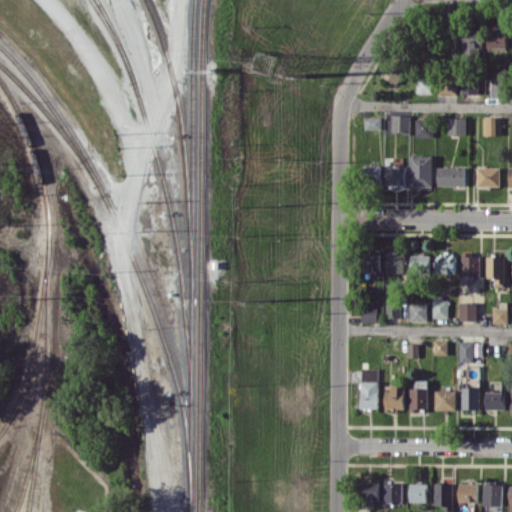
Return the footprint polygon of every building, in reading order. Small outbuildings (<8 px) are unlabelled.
[(463,30),(462,53),(482,54),(482,31),(463,30)] [(508,46),(508,30),(488,30),(488,47),(508,46)] [(394,55),(381,74),(395,84),(409,66),(394,55)] [(416,93),(432,92),(432,73),(416,73),(416,93)] [(460,93),(479,93),(479,76),(461,75),(460,93)] [(502,95),(502,79),(491,78),(491,95),(502,95)] [(410,115),(392,114),(392,132),(410,132),(410,115)] [(381,116),(364,117),(364,129),(381,129),(381,116)] [(501,116),(483,116),(483,134),(501,134),(501,116)] [(466,117),(448,117),(448,134),(466,134),(466,117)] [(416,137),(433,136),(433,118),(415,119),(416,137)] [(433,186),(432,154),(410,155),(410,186),(433,186)] [(380,165),(363,164),(362,181),(379,181),(380,165)] [(406,184),(405,166),(386,167),(386,184),(406,184)] [(436,185),(464,185),(464,166),(436,167),(436,185)] [(500,167),(477,167),(477,185),(499,185),(500,167)] [(462,275),(478,275),(479,252),(462,252),(462,275)] [(380,253),(366,253),(367,270),(381,269),(380,253)] [(403,253),(387,253),(387,272),(404,271),(403,253)] [(435,271),(455,272),(456,253),(435,253),(435,271)] [(430,254),(411,255),(411,271),(430,271),(430,254)] [(487,277),(496,277),(496,284),(504,284),(504,255),(486,256),(487,277)] [(449,296),(433,296),(433,317),(448,317),(449,296)] [(477,302),(459,301),(459,320),(476,320),(477,302)] [(386,317),(400,317),(401,303),(386,303),(386,317)] [(409,321),(427,321),(427,303),(409,303),(409,321)] [(377,307),(361,307),(361,322),(377,321),(377,307)] [(507,322),(507,307),(492,308),(493,323),(507,322)] [(447,339),(434,339),(434,354),(448,354),(447,339)] [(460,361),(474,361),(474,355),(482,355),(482,341),(460,341),(460,361)] [(418,356),(419,343),(409,342),(409,356),(418,356)] [(378,380),(378,367),(363,367),(363,380),(378,380)] [(428,380),(412,380),(411,410),(428,410),(428,380)] [(378,381),(361,381),(361,408),(378,408),(378,381)] [(385,385),(386,409),(405,408),(404,384),(385,385)] [(462,409),(480,408),(480,386),(462,387),(462,409)] [(435,409),(456,409),(456,390),(435,389),(435,409)] [(504,409),(504,391),(486,390),(486,408),(504,409)] [(379,481),(359,482),(359,499),(379,499),(379,481)] [(484,504),(503,505),(503,482),(485,481),(484,504)] [(402,482),(385,482),(385,503),(402,503),(402,482)] [(452,482),(434,483),(435,505),(453,504),(452,482)] [(458,500),(478,501),(478,483),(459,482),(458,500)] [(409,501),(427,501),(427,483),(410,483),(409,501)]
